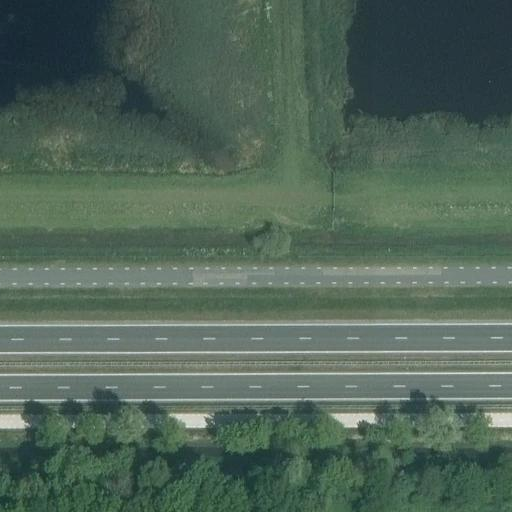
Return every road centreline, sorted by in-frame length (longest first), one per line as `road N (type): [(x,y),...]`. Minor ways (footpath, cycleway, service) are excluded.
road 1 (trunk): [(511,338),(0,340)]
road 2 (trunk): [(0,389),(511,388)]
road 3 (unclassified): [(0,278),(511,277)]
